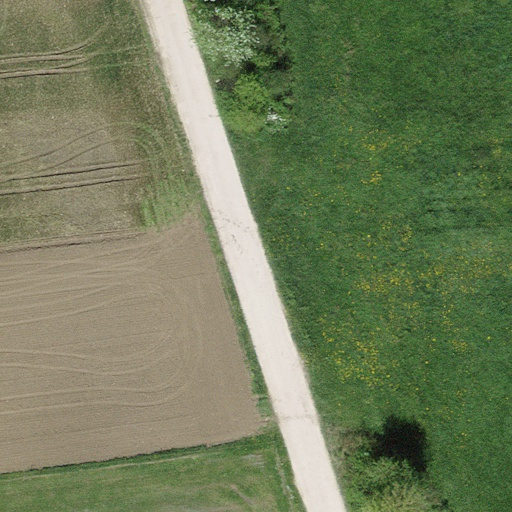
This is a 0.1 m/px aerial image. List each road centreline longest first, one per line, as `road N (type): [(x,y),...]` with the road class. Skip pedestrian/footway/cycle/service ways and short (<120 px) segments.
road 1 (track): [(320,511),(157,0)]
road 2 (track): [(0,496),(303,457)]
